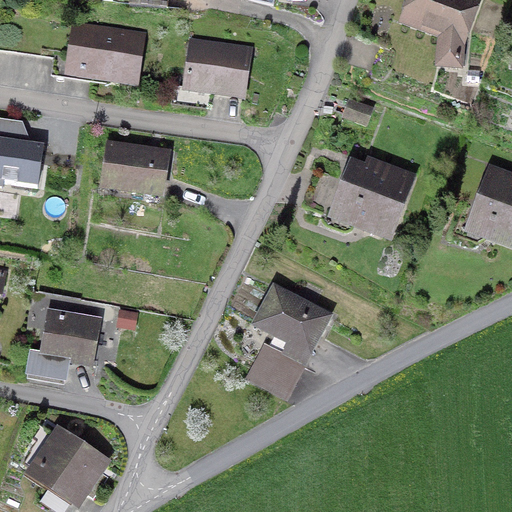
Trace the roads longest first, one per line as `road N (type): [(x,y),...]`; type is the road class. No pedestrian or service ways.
road 1 (residential): [(125,508),(511,303)]
road 2 (residential): [(151,418),(291,143)]
road 3 (residential): [(291,143),(0,100)]
road 4 (residential): [(291,143),(349,0)]
road 5 (residential): [(151,418),(0,392)]
